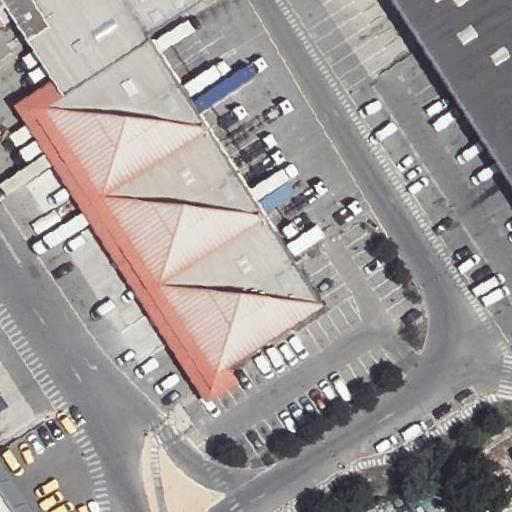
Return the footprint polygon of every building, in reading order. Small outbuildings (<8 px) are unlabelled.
[(0,0),(0,22),(5,23),(0,15),(0,11),(7,7),(16,0),(32,0),(54,36),(45,43),(76,93),(66,99),(43,114),(217,379),(229,371),(323,310),(147,39),(201,2),(200,0),(0,0)] [(54,36),(32,0),(16,0),(7,7),(54,81),(31,96),(43,114),(66,99),(76,93),(45,43),(54,36)] [(511,0),(387,0),(511,193),(511,0)] [(217,379),(43,114),(31,96),(13,110),(208,409),(226,396),(241,388),(229,371),(217,379)] [(511,503),(511,442),(488,453),(511,503)] [(0,511),(12,511),(0,492),(0,511)]
